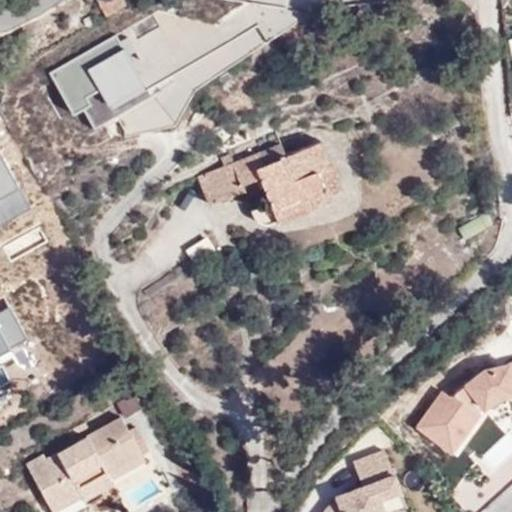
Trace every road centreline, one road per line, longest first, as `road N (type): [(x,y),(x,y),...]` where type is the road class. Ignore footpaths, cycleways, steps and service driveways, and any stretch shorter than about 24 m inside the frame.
road 1 (residential): [(257,511),(258,452),(248,421),(231,403),(192,390),(146,340),(122,297),(135,265),(233,205)]
road 2 (residential): [(511,237),(448,319),(318,433),(273,511)]
road 3 (residential): [(491,0),(497,130),(511,190)]
